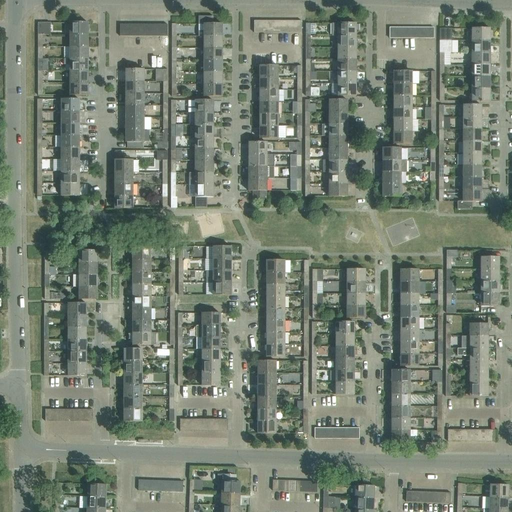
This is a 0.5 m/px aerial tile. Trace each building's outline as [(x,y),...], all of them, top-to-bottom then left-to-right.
[(222,36),(222,24),(213,24),(213,16),(198,16),(198,24),(204,24),(204,31),(198,31),(198,36),(222,36)] [(50,35),(50,23),(38,23),(38,35),(42,35),(50,35)] [(88,35),(88,23),(70,23),(70,35),(88,35)] [(356,36),(356,24),(332,24),(332,36),(338,36),(356,36)] [(451,41),(451,29),(439,28),(439,41),(451,41)] [(490,41),(490,29),(472,29),(472,41),(490,41)] [(88,47),(88,35),(70,35),(70,47),(88,47)] [(222,48),(222,36),(198,36),(204,36),(204,48),(222,48)] [(356,48),(356,36),(338,36),(338,48),(356,48)] [(451,53),(451,41),(439,41),(439,53),(444,53),(451,53)] [(490,53),(490,41),(472,41),(472,53),(490,53)] [(88,59),(88,47),(70,47),(70,59),(88,59)] [(222,60),(222,48),(204,48),(204,60),(222,60)] [(356,60),(356,48),(338,48),(338,60),(356,60)] [(490,65),(490,53),(472,53),(472,65),(490,65)] [(88,71),(88,59),(70,59),(64,59),(64,64),(70,64),(70,71),(88,71)] [(222,72),(222,60),(204,60),(204,72),(222,72)] [(356,72),(356,60),(338,60),(338,72),(356,72)] [(490,77),(490,65),(472,65),(472,77),(490,77)] [(278,78),(277,66),(259,66),(259,78),(278,78)] [(143,82),(143,69),(125,69),(125,82),(143,82)] [(88,83),(88,71),(70,71),(70,83),(88,83)] [(222,84),(222,72),(204,72),(204,84),(222,84)] [(356,84),(356,72),(338,72),(338,84),(356,84)] [(412,84),(412,72),(393,72),(393,84),(412,84)] [(490,89),(490,77),(472,77),(472,89),(490,89)] [(278,90),(278,78),(259,78),(259,90),(278,90)] [(143,94),(143,82),(125,82),(125,94),(143,94)] [(88,95),(88,83),(70,83),(70,95),(88,95)] [(222,97),(222,84),(204,84),(204,97),(222,97)] [(356,96),(356,84),(338,84),(331,84),(331,96),(356,96)] [(412,96),(412,84),(393,84),(393,96),(412,96)] [(490,101),(490,89),(472,89),(472,101),(490,101)] [(278,102),(278,90),(259,90),(259,102),(278,102)] [(143,106),(143,94),(125,94),(125,106),(143,106)] [(412,108),(412,96),(393,96),(393,108),(412,108)] [(61,99),(61,112),(79,112),(79,99),(61,99)] [(329,100),(329,112),(347,112),(347,100),(329,100)] [(195,101),(195,113),(213,113),(213,101),(195,101)] [(278,114),(278,102),(259,102),(259,114),(278,114)] [(481,118),(481,105),(463,105),(463,117),(481,118)] [(144,118),(143,106),(125,106),(125,118),(144,118)] [(412,120),(412,108),(393,108),(393,120),(412,120)] [(79,124),(79,112),(61,112),(61,124),(79,124)] [(347,124),(347,112),(329,112),(329,124),(347,124)] [(213,125),(213,113),(195,113),(195,125),(213,125)] [(278,126),(278,114),(259,114),(259,126),(278,126)] [(481,130),(481,118),(463,117),(463,130),(481,130)] [(144,130),(144,118),(125,118),(125,130),(144,130)] [(412,131),(412,120),(393,120),(393,132),(412,131)] [(79,136),(79,124),(61,124),(61,136),(79,136)] [(347,136),(347,124),(329,124),(322,124),(322,136),(329,136),(347,136)] [(213,137),(213,125),(195,125),(195,137),(213,137)] [(278,138),(278,126),(259,126),(259,139),(278,138)] [(144,142),(144,130),(125,130),(125,142),(127,142),(127,148),(141,148),(141,142),(144,142)] [(168,148),(168,143),(168,130),(163,130),(163,142),(157,142),(157,145),(147,145),(147,148),(168,148)] [(481,141),(481,130),(463,130),(463,141),(481,141)] [(412,144),(412,131),(393,132),(393,144),(412,144)] [(41,141),(41,136),(37,136),(37,148),(41,148),(41,147),(47,147),(47,141),(41,141)] [(79,148),(79,136),(61,136),(61,148),(79,148)] [(347,148),(347,136),(329,136),(329,148),(347,148)] [(213,149),(213,137),(195,137),(195,149),(213,149)] [(481,153),(481,141),(463,141),(463,153),(481,153)] [(267,155),(267,143),(249,143),(248,155),(267,155)] [(79,160),(79,148),(61,148),(61,160),(79,160)] [(347,160),(347,148),(329,148),(329,160),(347,160)] [(401,148),(385,148),(383,148),(383,160),(407,160),(401,160),(401,148)] [(213,161),(213,149),(195,149),(195,161),(213,161)] [(481,165),(481,153),(463,153),(463,165),(481,165)] [(248,155),(248,167),(274,167),(274,155),(267,155),(248,155)] [(79,172),(79,160),(61,160),(61,172),(79,172)] [(132,160),(114,160),(114,173),(132,172),(132,160)] [(347,173),(347,160),(329,160),(323,160),(323,172),(329,173),(347,173)] [(407,172),(407,160),(383,160),(382,172),(401,172),(407,172)] [(175,164),(175,161),(171,161),(171,173),(175,173),(175,172),(179,172),(179,164),(175,164)] [(213,173),(213,161),(195,161),(195,173),(189,173),(213,173)] [(481,177),(481,165),(463,165),(463,177),(481,177)] [(248,167),(248,179),(267,179),(274,179),(274,167),(248,167)] [(79,184),(79,172),(61,172),(61,184),(79,184)] [(133,185),(132,172),(114,173),(114,185),(133,185)] [(401,185),(401,172),(382,172),(382,184),(401,185)] [(213,185),(213,173),(189,173),(189,185),(195,185),(213,185)] [(347,185),(347,173),(329,173),(329,185),(347,185)] [(481,189),(481,177),(463,177),(463,189),(481,189)] [(267,191),(267,179),(248,179),(248,191),(253,191),(253,199),(266,199),(266,191),(267,191)] [(79,196),(79,184),(61,184),(61,196),(79,196)] [(401,197),(401,185),(382,184),(382,197),(401,197)] [(133,197),(133,185),(114,185),(114,197),(133,197)] [(213,197),(213,185),(195,185),(195,197),(213,197)] [(347,197),(347,185),(329,185),(329,197),(347,197)] [(481,202),(481,189),(463,189),(463,202),(457,202),(457,210),(472,210),(472,202),(481,202)] [(133,209),(133,197),(114,197),(114,209),(133,209)] [(231,259),(231,247),(213,247),(213,259),(231,259)] [(151,261),(151,248),(133,248),(133,261),(151,261)] [(97,263),(97,251),(79,251),(79,263),(97,263)] [(499,270),(499,257),(481,257),(481,270),(499,270)] [(231,271),(231,259),(213,259),(213,271),(231,271)] [(285,273),(285,260),(266,260),(266,273),(285,273)] [(151,273),(151,261),(133,261),(133,273),(151,273)] [(97,275),(97,263),(79,263),(79,275),(97,275)] [(365,282),(365,270),(347,270),(347,282),(365,282)] [(419,282),(419,270),(400,270),(400,282),(419,282)] [(499,282),(499,270),(481,270),(481,282),(499,282)] [(231,283),(231,271),(213,271),(213,283),(231,283)] [(151,285),(151,273),(133,273),(133,285),(151,285)] [(285,285),(285,273),(266,273),(266,285),(285,285)] [(79,275),(73,275),(73,287),(79,287),(97,287),(97,275),(79,275)] [(365,294),(365,282),(347,282),(347,294),(365,294)] [(419,294),(419,282),(400,282),(400,294),(419,294)] [(451,282),(446,282),(446,294),(451,294),(455,294),(455,282),(451,282)] [(499,294),(499,282),(481,282),(481,294),(499,294)] [(231,295),(231,283),(213,283),(213,296),(231,295)] [(151,297),(151,285),(133,285),(133,297),(151,297)] [(285,297),(285,285),(266,285),(266,297),(285,297)] [(49,287),(45,287),(45,299),(68,299),(68,294),(62,294),(62,293),(55,293),(55,292),(49,292),(49,287)] [(97,299),(97,287),(79,287),(79,299),(97,299)] [(365,306),(365,294),(347,294),(347,306),(365,306)] [(419,306),(419,294),(400,294),(400,306),(419,306)] [(499,306),(499,294),(481,294),(481,306),(499,306)] [(151,309),(151,297),(133,297),(132,309),(151,309)] [(285,309),(285,297),(266,297),(266,309),(285,309)] [(68,303),(68,316),(86,316),(86,303),(68,303)] [(365,318),(365,306),(347,306),(347,318),(365,318)] [(419,318),(419,306),(400,306),(400,318),(419,318)] [(151,321),(151,309),(132,309),(132,321),(151,321)] [(285,321),(285,309),(266,309),(266,321),(285,321)] [(220,326),(220,313),(202,313),(202,326),(220,326)] [(86,328),(86,316),(68,316),(68,328),(86,328)] [(419,330),(419,318),(400,318),(400,330),(419,330)] [(151,333),(151,321),(132,321),(132,333),(151,333)] [(285,333),(285,321),(266,321),(266,333),(285,333)] [(336,323),(336,335),(354,335),(354,323),(336,323)] [(488,336),(488,324),(469,324),(470,336),(488,336)] [(202,326),(196,326),(196,338),(202,338),(220,338),(220,326),(202,326)] [(86,340),(86,328),(68,328),(68,340),(86,340)] [(418,342),(419,330),(400,330),(400,342),(418,342)] [(151,345),(151,333),(132,333),(132,345),(151,345)] [(285,345),(285,333),(266,333),(266,345),(285,345)] [(354,347),(354,335),(336,335),(336,347),(354,347)] [(470,336),(461,336),(461,348),(470,348),(488,348),(488,336),(470,336)] [(220,350),(220,338),(202,338),(202,350),(220,350)] [(86,352),(86,340),(68,340),(68,352),(86,352)] [(418,354),(418,342),(400,342),(400,354),(418,354)] [(285,357),(285,345),(266,345),(266,357),(285,357)] [(354,359),(354,347),(336,347),(336,359),(354,359)] [(457,348),(450,348),(445,348),(445,360),(450,360),(456,360),(457,348)] [(488,360),(488,348),(470,348),(470,360),(488,360)] [(142,349),(124,349),(124,361),(142,361),(142,349)] [(220,362),(220,350),(202,350),(202,362),(220,362)] [(86,364),(86,352),(68,352),(68,364),(86,364)] [(418,366),(418,354),(400,354),(400,366),(418,366)] [(354,371),(354,359),(336,359),(336,371),(354,371)] [(488,372),(488,360),(470,360),(470,372),(488,372)] [(142,373),(142,361),(124,361),(124,373),(142,373)] [(276,361),(258,361),(258,373),(276,373),(276,361)] [(220,374),(220,362),(202,362),(202,374),(220,374)] [(86,376),(86,364),(68,364),(68,376),(86,376)] [(410,370),(392,370),(392,383),(410,383),(410,370)] [(354,383),(354,371),(336,371),(336,383),(354,383)] [(488,384),(488,372),(470,372),(470,384),(488,384)] [(142,385),(142,373),(124,373),(124,385),(142,385)] [(276,385),(276,373),(258,373),(258,385),(276,385)] [(308,385),(308,373),(303,373),(303,377),(300,377),(300,384),(303,384),(303,385),(308,385)] [(220,386),(220,374),(202,374),(202,386),(220,386)] [(354,395),(354,383),(336,383),(336,395),(354,395)] [(410,395),(410,383),(392,383),(392,395),(410,395)] [(488,396),(488,384),(470,384),(470,396),(488,396)] [(142,397),(142,385),(124,385),(124,397),(142,397)] [(276,397),(276,385),(258,385),(258,397),(276,397)] [(308,397),(308,385),(303,385),(303,390),(298,390),(298,394),(303,394),(303,397),(308,397)] [(410,407),(410,395),(392,395),(391,407),(410,407)] [(142,409),(142,397),(124,397),(124,409),(142,409)] [(276,409),(276,397),(258,397),(258,409),(276,409)] [(410,419),(410,407),(391,407),(391,419),(410,419)] [(142,422),(142,409),(124,409),(124,422),(142,422)] [(276,421),(276,409),(258,409),(258,421),(276,421)] [(410,431),(410,419),(391,419),(391,431),(410,431)] [(275,434),(276,421),(258,421),(258,434),(275,434)] [(410,443),(410,431),(391,431),(391,443),(410,443)] [(240,494),(240,482),(235,481),(236,475),(217,474),(217,481),(222,481),(222,493),(240,494)] [(105,497),(106,485),(88,484),(87,497),(105,497)] [(508,485),(490,485),(490,497),(508,498),(508,485)] [(374,486),(356,486),(356,498),(374,498),(374,486)] [(239,506),(240,494),(222,493),(221,505),(239,506)] [(105,509),(105,497),(87,497),(87,509),(105,509)] [(335,497),(328,497),(324,497),(323,509),(334,509),(335,497)] [(507,510),(508,498),(490,497),(489,509),(507,510)] [(373,510),(374,498),(356,498),(355,510),(373,510)]
